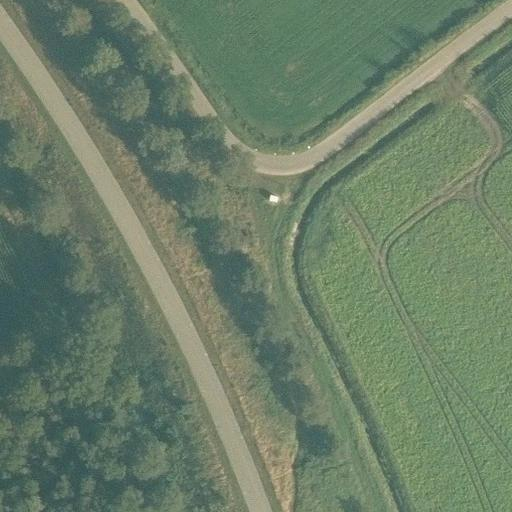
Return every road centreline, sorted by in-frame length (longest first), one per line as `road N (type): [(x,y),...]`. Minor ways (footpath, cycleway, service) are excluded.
road 1 (unclassified): [(257,511),(136,237),(0,25)]
road 2 (unclassified): [(125,0),(247,143),(269,161),(291,165),(317,156),(511,6)]
